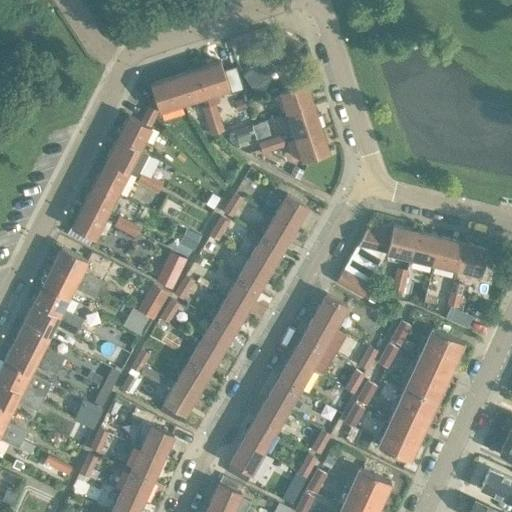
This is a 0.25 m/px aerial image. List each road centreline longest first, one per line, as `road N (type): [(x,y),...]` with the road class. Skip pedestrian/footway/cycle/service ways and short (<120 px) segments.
road 1 (residential): [(0,304),(120,66),(293,0)]
road 2 (residential): [(375,185),(350,204),(180,511)]
road 3 (residential): [(511,317),(421,511)]
road 4 (residential): [(375,185),(317,4),(307,0)]
road 5 (residential): [(511,221),(375,185)]
